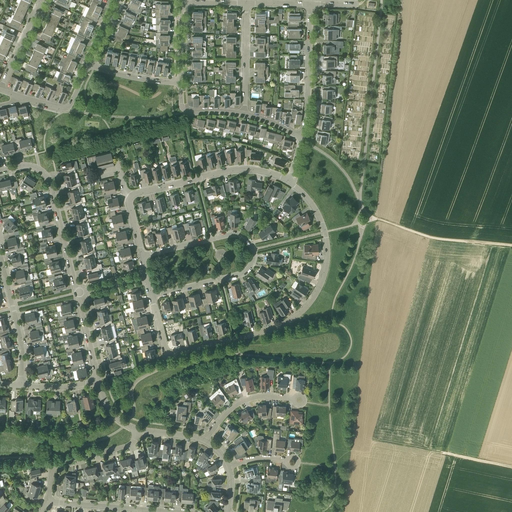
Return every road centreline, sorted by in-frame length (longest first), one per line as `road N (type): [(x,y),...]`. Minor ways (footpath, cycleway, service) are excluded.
road 1 (residential): [(288,181),(312,204),(327,253),(318,290),(296,316),(267,331),(166,355),(151,294)]
road 2 (residential): [(151,294),(243,271),(252,251),(230,235),(141,255)]
road 3 (residential): [(77,292),(42,171),(0,171)]
road 4 (residential): [(125,195),(231,170),(288,181)]
road 5 (track): [(368,217),(439,238),(511,245)]
road 6 (track): [(378,443),(511,469)]
road 7 (residential): [(301,139),(311,4)]
road 8 (residential): [(21,387),(21,344),(0,256)]
road 9 (residential): [(47,501),(61,462),(127,449),(139,430)]
road 10 (residential): [(170,511),(47,501)]
